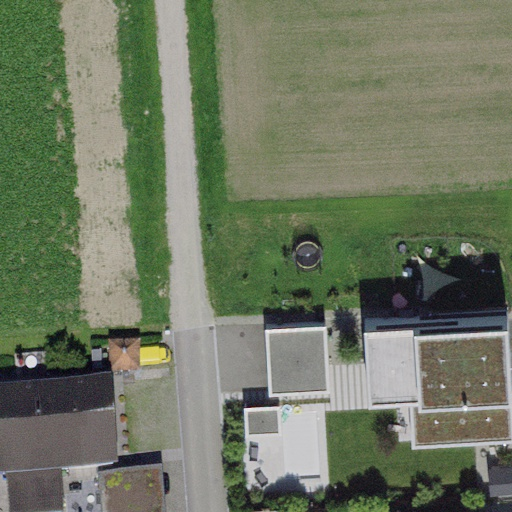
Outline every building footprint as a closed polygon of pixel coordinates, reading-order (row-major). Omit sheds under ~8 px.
[(511,393),(507,311),(366,319),(370,392),(442,388),(445,441),(511,436),(511,393)] [(268,333),(273,387),(333,382),(328,327),(268,333)] [(110,378),(0,387),(0,446),(5,511),(65,511),(63,477),(118,473),(110,378)] [(280,402),(245,403),(245,431),(281,430),(280,402)] [(322,476),(318,412),(288,414),(292,478),(322,476)] [(164,511),(162,481),(104,486),(106,511),(164,511)]
